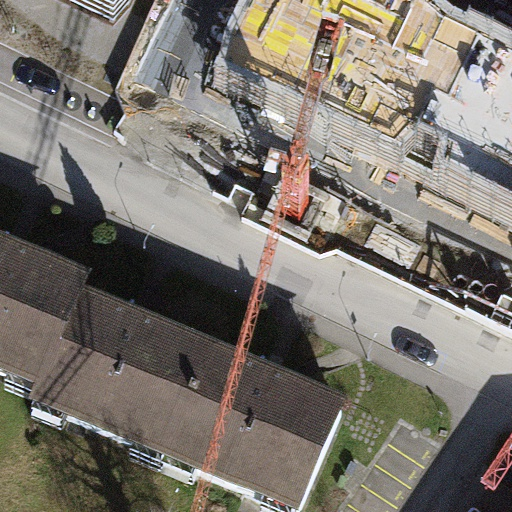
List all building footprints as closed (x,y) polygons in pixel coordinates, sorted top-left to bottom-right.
[(56,0),(72,7),(75,0),(116,0),(116,1),(131,9),(135,0),(56,0)] [(260,0),(232,59),(248,67),(249,63),(283,80),(272,104),(370,152),(382,128),(393,133),(388,160),(441,187),(452,165),(458,168),(459,165),(485,178),(473,203),(511,221),(511,73),(502,94),(438,62),(450,39),(432,25),(436,0),(260,0)] [(86,292),(0,256),(0,375),(43,394),(79,306),(86,292)] [(210,362),(79,306),(43,394),(36,408),(167,463),(210,362)] [(302,511),(343,418),(210,362),(167,463),(281,511),(302,511)]
